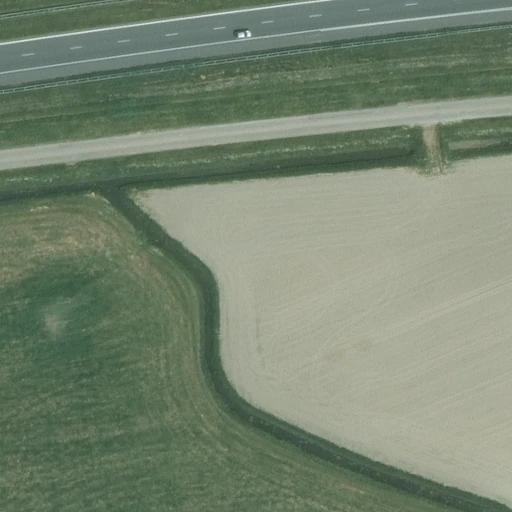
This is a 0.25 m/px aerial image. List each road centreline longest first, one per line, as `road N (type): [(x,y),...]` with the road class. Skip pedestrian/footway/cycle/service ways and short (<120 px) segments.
road 1 (unclassified): [(0,160),(511,105)]
road 2 (motorway): [(0,58),(199,26),(448,0)]
